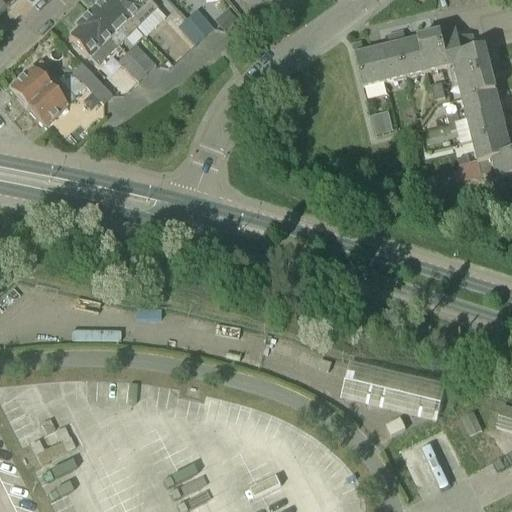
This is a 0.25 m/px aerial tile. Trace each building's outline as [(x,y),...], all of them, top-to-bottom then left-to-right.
[(18,0),(0,0),(0,12),(3,15),(18,0)] [(118,49),(136,31),(105,0),(104,0),(105,1),(88,17),(88,16),(87,17),(118,49)] [(105,0),(136,31),(157,11),(146,0),(105,0)] [(261,4),(257,0),(242,0),(252,12),(261,4)] [(204,40),(187,22),(178,13),(177,14),(170,21),(195,48),(204,40)] [(223,33),(235,23),(228,13),(215,23),(223,33)] [(187,22),(204,40),(213,32),(196,14),(187,22)] [(98,68),(118,49),(87,17),(74,29),(77,31),(68,40),(89,61),(91,60),(98,68)] [(462,101),(496,93),(485,50),(475,53),(472,37),(458,41),(456,33),(419,42),(427,76),(454,69),(462,101)] [(427,76),(419,42),(406,45),(403,34),(395,36),(406,81),(427,76)] [(385,86),(406,81),(395,36),(388,38),(390,49),(377,52),(385,86)] [(385,86),(377,52),(364,55),(361,45),(352,47),(363,91),(385,86)] [(126,57),(146,78),(154,69),(135,49),(126,57)] [(137,86),(146,78),(126,57),(118,66),(137,86)] [(25,112),(57,83),(40,64),(32,71),(31,71),(8,92),(25,112)] [(83,88),(92,79),(81,67),(71,76),(83,88)] [(92,79),(83,88),(102,108),(112,99),(92,79)] [(57,83),(25,112),(43,131),(66,110),(66,109),(74,102),(57,83)] [(442,86),(431,89),(434,103),(445,101),(442,86)] [(462,101),(466,120),(467,123),(501,114),(496,93),(462,101)] [(501,114),(467,123),(472,143),(472,144),(506,136),(501,114)] [(392,133),(388,115),(371,119),(375,137),(392,133)] [(447,119),(449,127),(461,124),(459,116),(447,119)] [(457,132),(462,131),(461,124),(449,127),(451,134),(457,132)] [(472,144),(473,148),(477,163),(511,155),(506,136),(472,144)] [(477,163),(477,165),(480,178),(489,176),(491,173),(489,163),(492,162),(497,184),(511,179),(511,154),(511,155),(477,163)] [(471,166),(469,158),(458,161),(460,169),(471,166)] [(462,172),(453,174),(456,186),(464,184),(462,172)] [(497,433),(511,436),(511,409),(504,408),(502,414),(497,433)] [(480,427),(474,416),(462,421),(470,439),(483,433),(480,427)]
